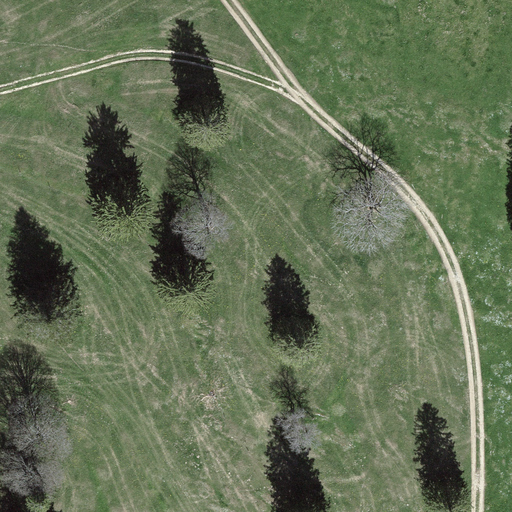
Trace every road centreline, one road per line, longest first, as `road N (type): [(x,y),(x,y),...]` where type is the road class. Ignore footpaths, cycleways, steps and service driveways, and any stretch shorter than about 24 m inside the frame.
road 1 (track): [(225,0),(290,95),(421,204),(466,318),(474,511)]
road 2 (track): [(0,98),(112,68),(181,61),(290,95)]
